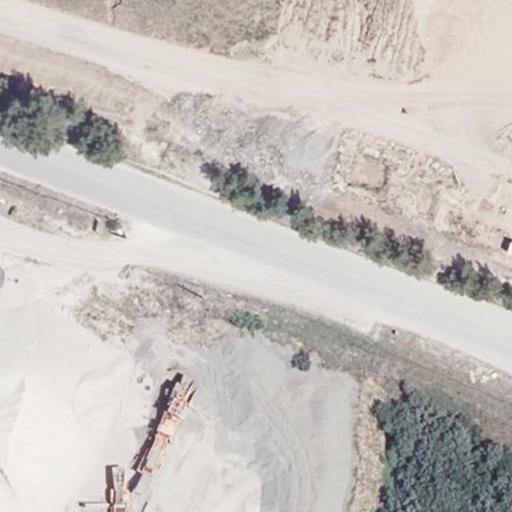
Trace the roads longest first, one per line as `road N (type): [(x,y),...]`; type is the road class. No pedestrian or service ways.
road 1 (tertiary): [(511,341),(0,138)]
road 2 (track): [(0,248),(73,261),(215,221)]
